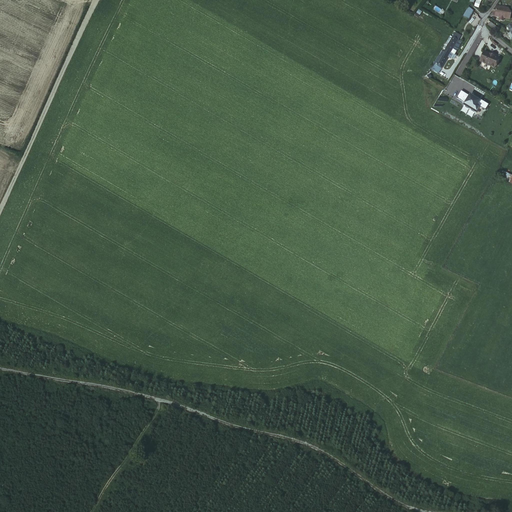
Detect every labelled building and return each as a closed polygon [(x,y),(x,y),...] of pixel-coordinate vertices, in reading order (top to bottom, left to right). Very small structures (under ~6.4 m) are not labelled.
[(505,7),(495,5),(495,11),(492,10),(491,15),(500,16),(499,19),(502,20),(503,17),(509,18),(510,13),(506,12),(506,9),(504,9),(505,7)] [(464,14),(469,17),(474,10),(469,6),(464,14)] [(487,24),(494,30),(496,27),(490,22),(487,24)] [(453,36),(444,52),(450,55),(459,39),(453,36)] [(484,51),(479,61),(493,68),(498,58),(484,51)] [(450,55),(444,52),(437,65),(442,68),(450,55)] [(441,71),(442,68),(437,65),(436,64),(434,67),(433,66),(430,71),(438,76),(441,71)] [(486,110),(489,105),(462,90),(456,99),(478,111),(480,107),(486,110)] [(511,183),(511,174),(504,171),(501,178),(511,183)]
